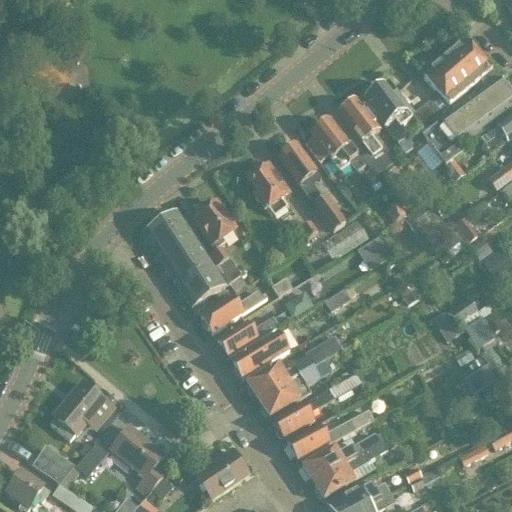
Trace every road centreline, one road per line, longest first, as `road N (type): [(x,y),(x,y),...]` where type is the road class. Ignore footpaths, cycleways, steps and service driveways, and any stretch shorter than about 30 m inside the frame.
road 1 (tertiary): [(109,233),(388,0)]
road 2 (residential): [(300,511),(109,233)]
road 3 (tertiary): [(0,425),(73,276),(109,233)]
